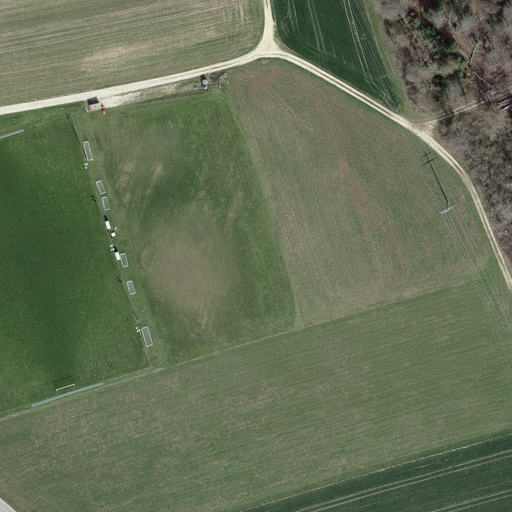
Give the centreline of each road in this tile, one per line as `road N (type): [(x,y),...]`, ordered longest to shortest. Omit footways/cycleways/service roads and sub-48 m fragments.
road 1 (track): [(511,282),(486,208),(455,157),(272,47)]
road 2 (track): [(0,111),(222,68),(272,47)]
